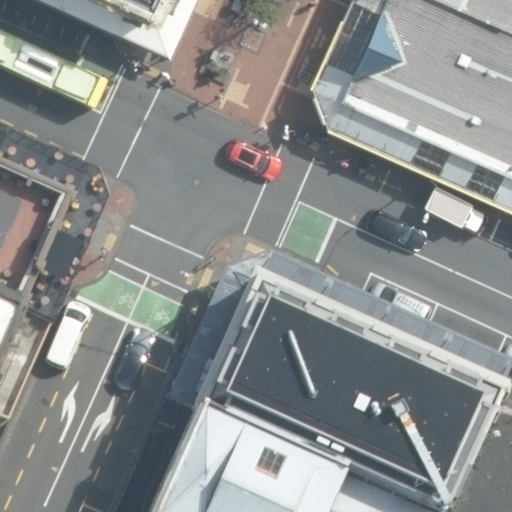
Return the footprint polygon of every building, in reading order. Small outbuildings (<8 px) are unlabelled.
[(116,0),(159,19),(167,0),(116,0)] [(511,35),(431,0),(384,0),(347,77),(334,111),(511,188),(511,35)] [(511,0),(431,0),(511,35),(511,0)] [(75,187),(0,154),(0,283),(27,295),(75,187)] [(0,355),(27,295),(0,283),(0,355)] [(501,389),(261,285),(218,384),(458,488),(501,389)] [(449,511),(458,488),(218,384),(155,511),(449,511)]
